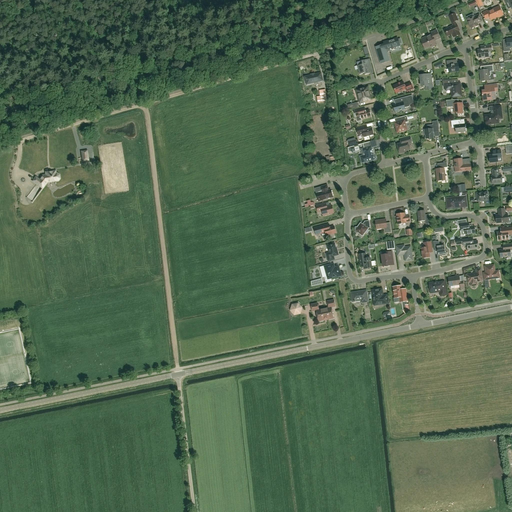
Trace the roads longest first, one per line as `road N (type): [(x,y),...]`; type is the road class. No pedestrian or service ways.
road 1 (track): [(178,374),(146,103)]
road 2 (track): [(291,60),(37,135)]
road 3 (unclassified): [(178,374),(420,326)]
road 4 (unclassified): [(0,410),(178,374)]
road 5 (residential): [(413,276),(478,259),(486,246),(474,217),(440,217),(429,197)]
road 6 (unclassified): [(194,511),(178,374)]
road 7 (residential): [(413,276),(354,280),(346,214)]
road 8 (residential): [(406,24),(291,60)]
